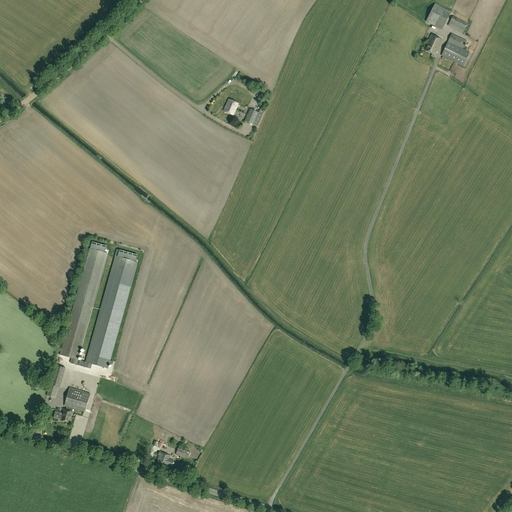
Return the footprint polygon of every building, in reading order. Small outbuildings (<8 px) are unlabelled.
[(435,4),(429,16),(445,24),(451,12),(435,4)] [(453,16),(448,26),(462,34),(468,24),(453,16)] [(463,49),(467,41),(452,34),(441,55),(463,66),(470,52),(463,49)] [(439,48),(442,40),(431,35),(427,43),(428,43),(425,51),(434,55),(438,48),(439,48)] [(264,105),(270,94),(263,90),(257,101),(264,105)] [(229,99),(226,106),(236,110),(239,104),(229,99)] [(233,115),(236,110),(226,106),(224,111),(233,115)] [(259,113),(250,109),(248,115),(256,118),(259,113)] [(253,124),(256,118),(248,115),(245,121),(253,124)] [(95,247),(94,250),(89,249),(59,355),(71,358),(70,363),(76,365),(78,360),(107,254),(103,253),(104,249),(95,247)] [(86,363),(78,360),(76,365),(85,367),(90,369),(92,364),(107,369),(139,256),(114,250),(113,255),(116,256),(86,363)] [(60,387),(65,368),(55,365),(47,396),(56,398),(59,387),(60,387)] [(64,406),(65,407),(65,410),(72,412),(73,409),(85,412),(90,394),(69,388),(64,406)] [(72,412),(65,410),(63,409),(60,421),(70,423),(73,412),(72,412)] [(176,455),(187,459),(190,452),(178,448),(176,455)] [(168,466),(168,465),(172,466),(174,461),(170,460),(169,460),(170,456),(159,452),(158,455),(159,456),(157,462),(168,466)]
